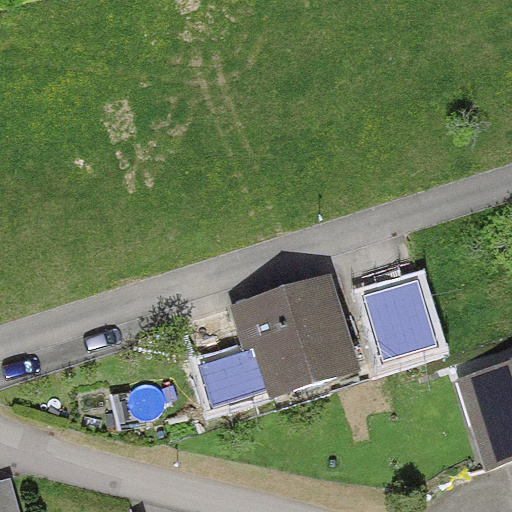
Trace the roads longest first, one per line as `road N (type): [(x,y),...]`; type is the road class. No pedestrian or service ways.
road 1 (residential): [(511,174),(0,342)]
road 2 (residential): [(266,511),(0,441)]
